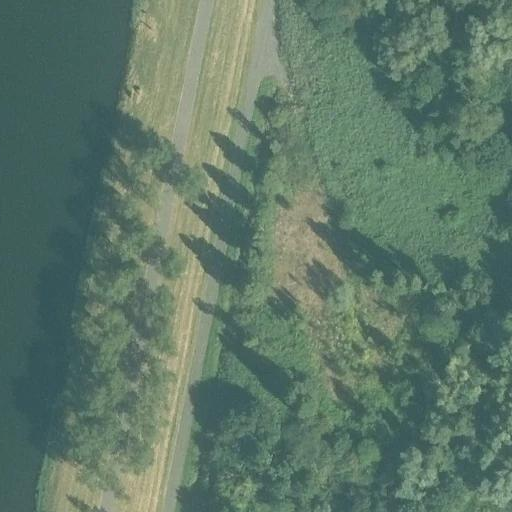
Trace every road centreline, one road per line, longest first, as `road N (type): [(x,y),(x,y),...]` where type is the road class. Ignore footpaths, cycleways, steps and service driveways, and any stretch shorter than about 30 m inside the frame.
road 1 (unclassified): [(177,511),(279,0)]
road 2 (unclassified): [(106,511),(208,0)]
